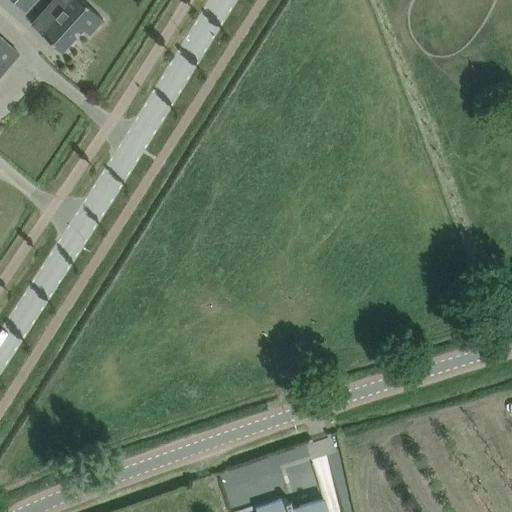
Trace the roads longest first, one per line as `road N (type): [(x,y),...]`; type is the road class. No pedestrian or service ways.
road 1 (unclassified): [(25,511),(511,343)]
road 2 (secondary): [(0,346),(225,0)]
